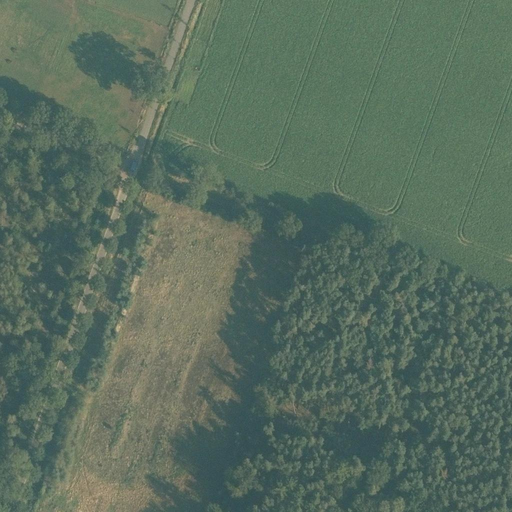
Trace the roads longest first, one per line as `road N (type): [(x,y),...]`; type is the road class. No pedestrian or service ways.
road 1 (track): [(0,117),(511,302)]
road 2 (unclassified): [(6,511),(189,0)]
road 3 (track): [(386,257),(289,511)]
